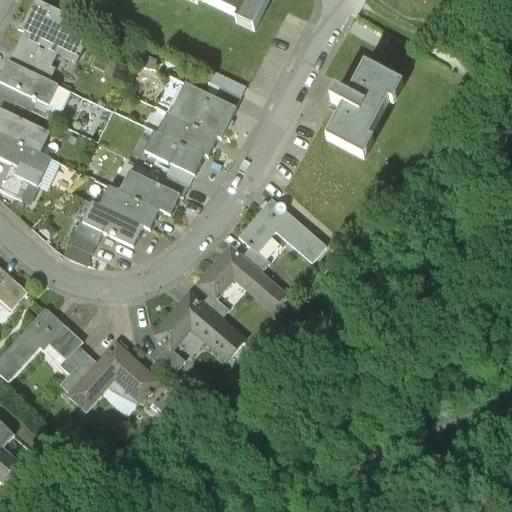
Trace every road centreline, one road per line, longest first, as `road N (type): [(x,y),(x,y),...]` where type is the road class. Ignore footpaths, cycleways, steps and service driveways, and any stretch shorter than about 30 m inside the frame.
road 1 (residential): [(0,229),(49,273),(82,285),(118,288),(152,276),(228,204),(342,0)]
road 2 (unknown): [(356,471),(352,440),(366,408),(487,294),(511,250)]
road 3 (track): [(511,400),(377,453),(356,471),(340,511)]
